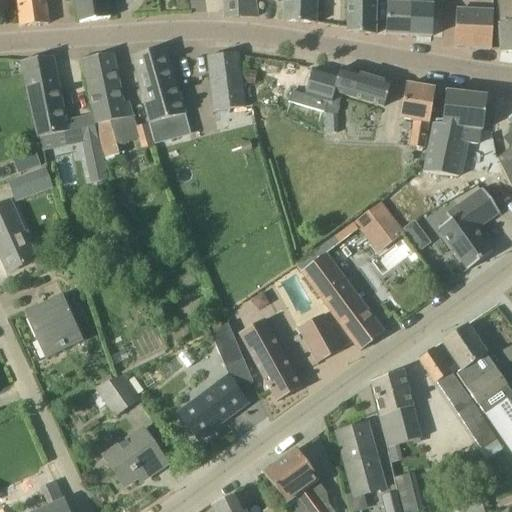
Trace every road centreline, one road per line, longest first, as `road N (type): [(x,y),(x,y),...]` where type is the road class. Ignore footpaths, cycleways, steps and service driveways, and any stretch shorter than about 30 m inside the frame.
road 1 (residential): [(511,77),(215,31),(0,44)]
road 2 (residential): [(169,511),(511,265)]
road 3 (residential): [(83,511),(0,326)]
